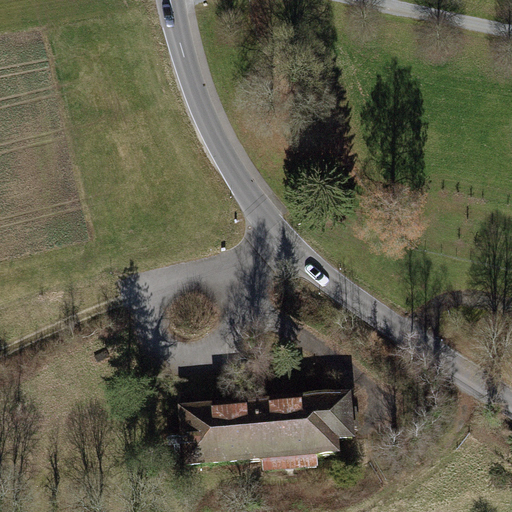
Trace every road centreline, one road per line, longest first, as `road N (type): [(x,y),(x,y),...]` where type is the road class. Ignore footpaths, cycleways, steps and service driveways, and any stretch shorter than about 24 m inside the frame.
road 1 (tertiary): [(511,402),(273,228),(217,135),(171,0)]
road 2 (track): [(273,228),(242,263),(52,314),(0,342)]
road 3 (track): [(169,279),(157,321),(172,360),(194,364),(230,346),(243,313),(242,263)]
road 4 (track): [(264,240),(260,307),(377,396)]
